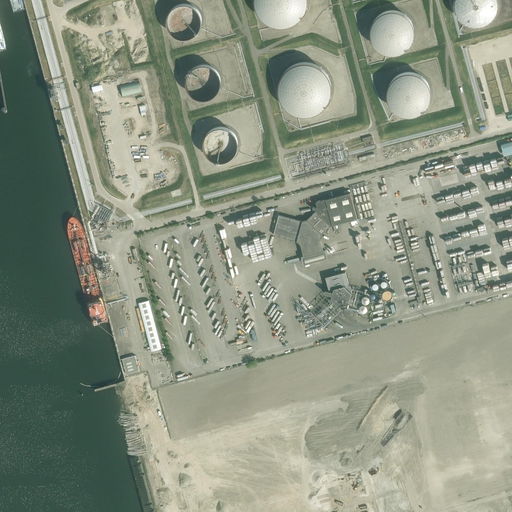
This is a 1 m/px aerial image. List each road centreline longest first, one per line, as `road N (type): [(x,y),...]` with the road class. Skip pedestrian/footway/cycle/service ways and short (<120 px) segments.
road 1 (unknown): [(400,388),(474,374),(505,492)]
road 2 (unknown): [(115,511),(90,413),(95,405),(145,399)]
road 3 (unknown): [(306,467),(173,505)]
road 4 (unknown): [(159,454),(291,418)]
road 5 (unknown): [(400,388),(439,505),(431,511)]
